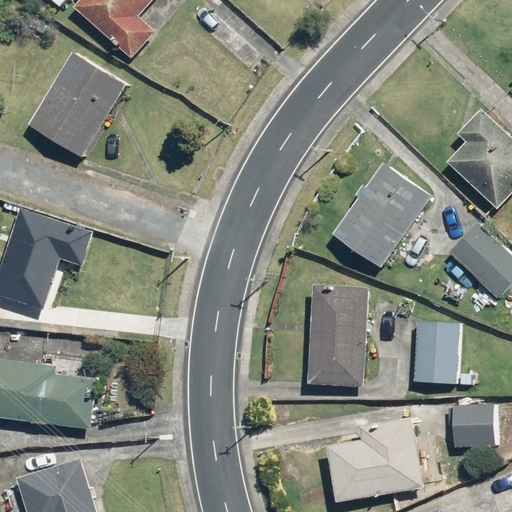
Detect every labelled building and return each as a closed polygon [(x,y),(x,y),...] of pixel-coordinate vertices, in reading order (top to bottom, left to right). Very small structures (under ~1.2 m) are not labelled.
[(67,0),(47,0),(58,10),(67,0)] [(83,0),(74,11),(131,62),(156,35),(139,19),(156,0),(83,0)] [(83,163),(125,90),(96,74),(72,59),(27,130),(52,146),(83,163)] [(448,166),(497,213),(511,197),(511,140),(483,113),(458,139),(466,147),(448,166)] [(353,257),(382,272),(430,200),(404,185),(383,168),(382,168),(366,191),(363,189),(355,201),(357,202),(332,239),(334,240),(353,257)] [(93,238),(22,213),(0,275),(0,298),(44,314),(61,263),(81,270),(93,238)] [(511,257),(479,227),(450,257),(496,301),(511,284),(511,257)] [(369,293),(314,290),(307,388),(362,392),(369,293)] [(460,328),(418,326),(415,385),(457,387),(460,328)] [(92,341),(52,335),(50,352),(90,358),(92,341)] [(0,422),(91,433),(97,383),(55,378),(56,371),(2,364),(0,364),(0,422)] [(453,409),(455,451),(495,449),(493,407),(453,409)] [(327,450),(336,507),(424,492),(412,423),(359,431),(362,444),(327,450)] [(94,511),(79,463),(17,482),(26,511),(94,511)]
